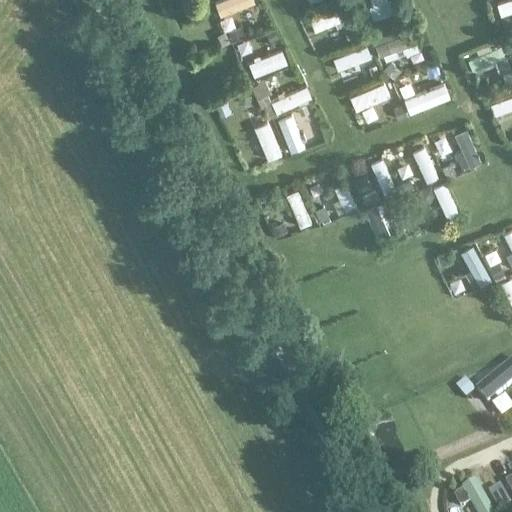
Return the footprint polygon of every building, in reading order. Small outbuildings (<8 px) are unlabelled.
[(221,11),(225,24),(260,14),(256,1),(221,11)] [(381,32),(401,25),(393,2),(373,8),(381,32)] [(190,47),(220,33),(215,22),(184,36),(190,47)] [(337,67),(340,78),(368,70),(364,58),(337,67)] [(475,68),(479,81),(509,70),(505,58),(475,68)] [(289,60),(255,73),(260,87),(294,74),(289,60)] [(417,89),(406,93),(416,121),(427,117),(417,89)] [(392,94),(357,105),(362,119),(396,108),(392,94)] [(281,120),(317,110),(313,98),(278,109),(281,120)] [(499,124),(511,121),(511,107),(497,111),(499,124)] [(298,124),(284,130),(297,162),(311,157),(298,124)] [(276,130),(238,144),(242,155),(279,142),(276,130)] [(388,168),(378,173),(392,205),(402,201),(388,168)] [(492,211),(502,208),(490,180),(481,183),(492,211)] [(352,190),(341,193),(350,222),(360,219),(352,190)] [(453,229),(465,224),(451,193),(439,198),(453,229)] [(307,237),(317,232),(304,201),(294,205),(307,237)] [(384,215),(390,232),(404,227),(398,210),(384,215)] [(480,306),(469,310),(481,341),(492,337),(480,306)] [(399,339),(387,343),(398,375),(410,371),(399,339)] [(511,361),(477,391),(488,404),(511,383),(511,361)]
